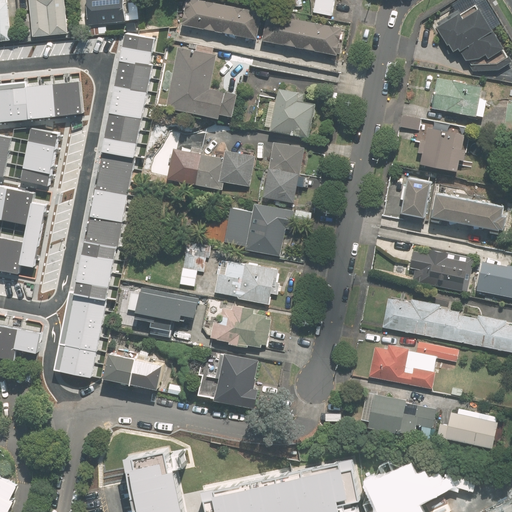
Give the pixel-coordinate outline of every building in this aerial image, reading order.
[(0,0),(0,40),(12,39),(9,0),(0,0)] [(67,0),(31,0),(35,35),(71,32),(67,0)] [(126,0),(88,0),(90,23),(129,20),(126,0)] [(228,2),(219,0),(190,0),(185,23),(223,30),(228,2)] [(335,0),(316,0),(314,11),(332,14),(335,0)] [(265,9),(228,2),(223,30),(260,38),(265,9)] [(461,47),(477,72),(498,72),(511,62),(511,57),(506,48),(509,46),(483,6),(466,17),(460,8),(437,23),(450,44),(452,42),(457,50),(461,47)] [(308,18),(271,11),(266,38),(303,45),(308,18)] [(345,25),(308,18),(303,45),(340,53),(345,25)] [(128,32),(57,369),(93,376),(164,40),(128,32)] [(235,114),(239,93),(211,88),(217,53),(214,52),(215,46),(198,44),(197,49),(180,47),(169,108),(222,116),(222,112),(235,114)] [(439,75),(435,107),(481,114),(485,82),(483,82),(439,75)] [(0,85),(0,124),(87,115),(82,77),(0,85)] [(274,126),(273,129),(312,136),(316,102),(305,100),(306,91),(280,87),(278,102),(271,101),(267,125),(274,126)] [(401,127),(419,129),(418,141),(422,141),(419,162),(468,169),(471,148),(465,147),(467,131),(430,125),(429,128),(421,127),(422,117),(403,114),(401,127)] [(32,123),(20,181),(53,188),(65,130),(32,123)] [(17,136),(0,132),(0,177),(8,179),(17,136)] [(297,201),(300,184),(310,185),(311,175),(302,174),(307,145),(276,140),(275,146),(273,146),(272,151),(274,151),(266,196),(297,201)] [(194,143),(193,149),(175,146),(169,178),(225,188),(226,181),(253,186),(259,153),(228,147),(226,155),(203,151),(205,145),(194,143)] [(430,214),(436,179),(411,175),(405,210),(430,214)] [(0,274),(23,279),(25,269),(38,272),(52,204),(35,200),(37,193),(0,185),(0,222),(29,228),(26,243),(0,237),(0,274)] [(509,201),(440,189),(435,216),(505,228),(509,201)] [(312,222),(314,211),(258,201),(256,212),(233,208),(228,239),(250,243),(249,247),(282,253),(287,225),(295,227),(296,219),(312,222)] [(182,283),(197,286),(199,270),(206,271),(208,257),(211,257),(213,249),(188,245),(182,283)] [(470,290),(476,256),(434,248),(433,253),(416,249),(412,266),(417,267),(415,279),(470,290)] [(511,259),(487,255),(480,288),(511,294),(511,259)] [(280,293),(282,282),(279,281),(281,267),(224,256),(217,292),(271,303),(273,292),(280,293)] [(129,307),(184,318),(185,312),(198,315),(202,297),(137,284),(136,291),(132,291),(129,307)] [(480,317),(463,314),(464,311),(441,307),(442,302),(414,297),(413,301),(389,297),(383,326),(511,349),(511,321),(509,321),(510,319),(481,314),(480,317)] [(231,338),(231,343),(264,347),(265,342),(269,343),(273,317),(268,317),(269,313),(256,311),(257,305),(235,302),(234,308),(224,306),(222,322),(215,321),(213,335),(231,338)] [(42,336),(0,326),(0,356),(14,360),(16,348),(39,352),(42,336)] [(391,342),(390,348),(377,346),(371,376),(433,387),(438,357),(459,361),(461,347),(420,339),(418,350),(410,349),(411,346),(391,342)] [(167,362),(158,360),(160,355),(120,347),(119,352),(112,350),(107,375),(162,386),(167,362)] [(217,377),(222,377),(218,398),(258,405),(261,387),(256,386),(261,357),(226,351),(226,354),(221,353),(217,377)] [(435,438),(435,427),(438,403),(368,390),(362,418),(371,420),(370,425),(416,434),(418,424),(422,425),(422,438),(435,438)] [(450,424),(440,422),(439,441),(449,441),(449,437),(494,447),(500,421),(498,420),(499,415),(460,407),(459,412),(453,411),(450,424)] [(144,511),(190,511),(178,449),(133,458),(144,511)] [(308,511),(361,502),(354,461),(210,487),(214,511),(308,511)] [(428,511),(421,496),(433,491),(420,463),(375,485),(386,507),(378,511),(428,511)] [(0,492),(14,499),(20,486),(17,485),(0,476),(0,492)] [(0,507),(10,511),(11,511),(17,500),(14,499),(0,492),(0,507)]
